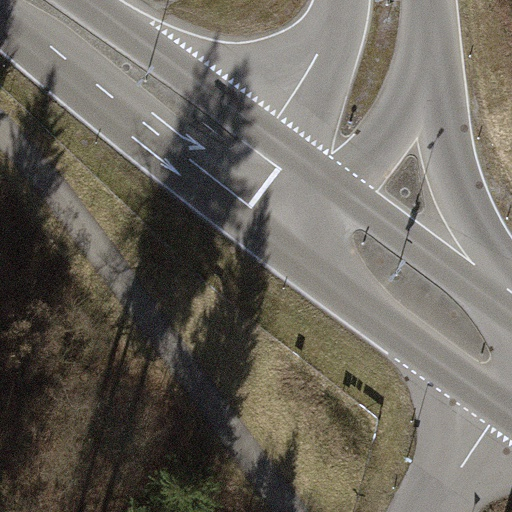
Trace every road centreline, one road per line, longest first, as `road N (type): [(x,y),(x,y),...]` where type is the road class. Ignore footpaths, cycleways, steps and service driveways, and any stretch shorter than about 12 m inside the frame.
road 1 (secondary): [(511,327),(457,188),(429,46)]
road 2 (secondary): [(243,164),(26,0)]
road 3 (secondary): [(511,360),(324,224)]
road 4 (secondary): [(324,224),(393,136),(429,46)]
road 5 (secondary): [(341,0),(304,80),(243,164)]
road 6 (residential): [(511,404),(432,511)]
